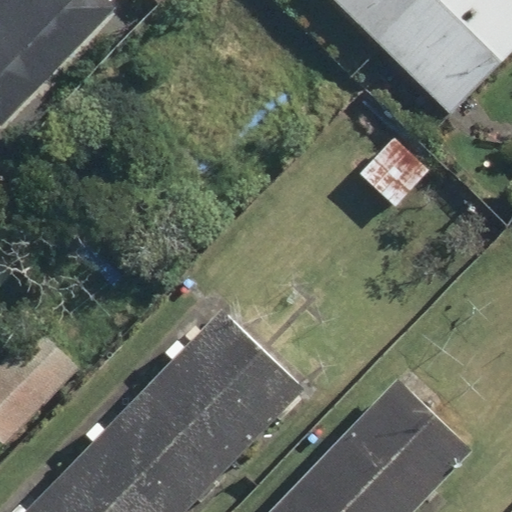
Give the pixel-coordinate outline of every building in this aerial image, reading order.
[(0,0),(0,65),(66,0),(0,0)] [(106,0),(138,28),(162,0),(106,0)] [(511,0),(312,0),(447,125),(511,55),(511,0)] [(393,137),(352,177),(387,215),(429,176),(393,137)] [(215,316),(26,511),(186,511),(298,396),(215,316)] [(0,451),(68,378),(2,318),(0,319),(0,451)] [(435,511),(475,472),(381,381),(254,511),(435,511)]
